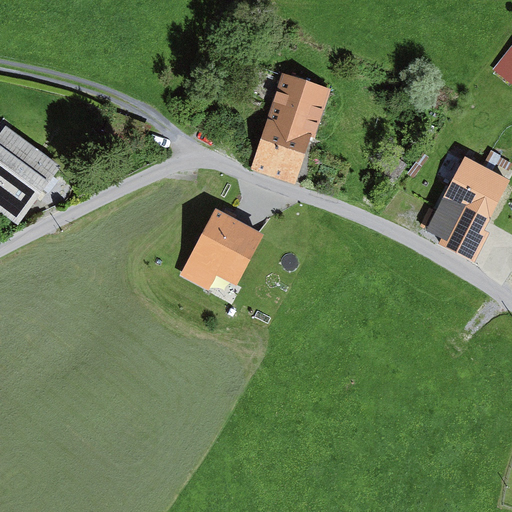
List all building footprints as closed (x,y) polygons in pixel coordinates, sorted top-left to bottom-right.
[(511,45),(493,70),(511,84),(511,45)] [(329,91),(282,76),(254,168),(297,181),(311,137),(315,139),(329,91)] [(53,178),(60,168),(6,127),(0,134),(0,212),(17,226),(44,191),(48,194),(58,182),(53,178)] [(482,167),(465,158),(426,231),(441,239),(437,245),(474,265),(490,234),(485,231),(511,182),(506,179),(511,167),(511,164),(500,158),(501,156),(491,151),(482,167)] [(265,235),(215,210),(181,274),(209,288),(215,276),(238,287),(265,235)]
